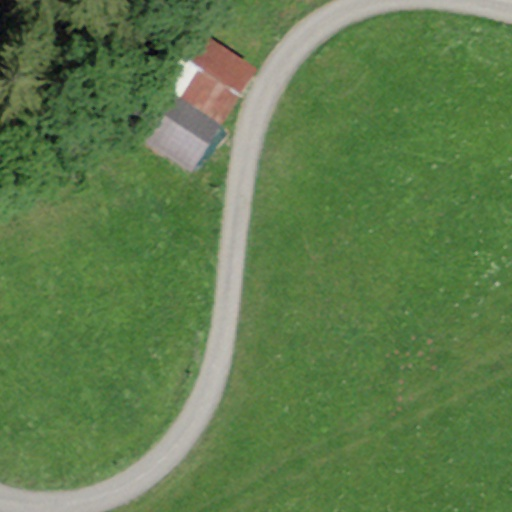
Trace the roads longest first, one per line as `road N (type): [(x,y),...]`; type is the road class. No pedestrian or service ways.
road 1 (track): [(0,494),(71,506),(177,469),(223,370),(248,137),(299,44),(368,0)]
road 2 (track): [(0,71),(153,0)]
